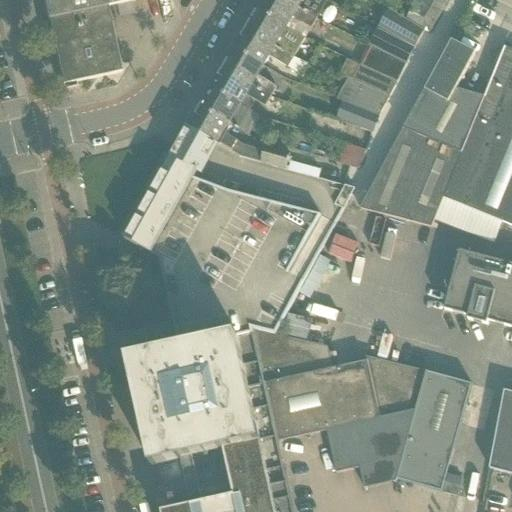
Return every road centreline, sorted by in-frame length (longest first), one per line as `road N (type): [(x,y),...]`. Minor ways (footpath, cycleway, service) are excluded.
road 1 (unclassified): [(125,511),(68,263)]
road 2 (tertiary): [(44,135),(111,118),(145,97),(211,0)]
road 3 (tertiary): [(46,511),(0,296)]
road 4 (residential): [(44,135),(14,0)]
road 5 (residential): [(68,263),(44,135)]
